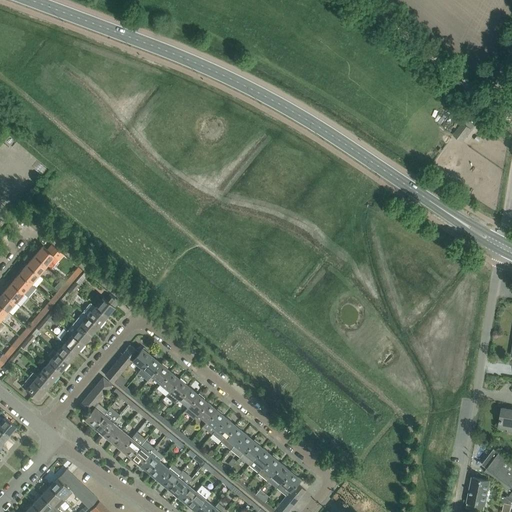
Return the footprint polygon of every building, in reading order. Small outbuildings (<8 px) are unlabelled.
[(472,129),(463,122),(452,135),(462,142),(472,129)] [(46,265),(54,256),(59,260),(64,255),(51,244),(47,250),(42,246),(34,255),(46,265)] [(39,275),(46,265),(34,255),(27,264),(39,275)] [(31,284),(39,275),(27,264),(19,274),(31,284)] [(79,267),(66,282),(70,285),(83,269),(79,267)] [(31,284),(19,274),(11,283),(23,293),(24,293),(28,297),(36,288),(31,284)] [(62,278),(54,288),(58,291),(62,294),(70,285),(66,282),(62,278)] [(76,290),(80,284),(76,281),(72,287),(76,290)] [(16,302),(23,293),(11,283),(3,292),(16,302)] [(54,303),(62,294),(58,291),(51,300),(54,303)] [(16,302),(3,292),(0,295),(0,304),(8,311),(16,302)] [(114,306),(119,301),(110,294),(106,299),(102,296),(95,306),(108,317),(110,314),(109,314),(115,307),(114,306)] [(46,312),(54,303),(51,300),(43,309),(46,312)] [(60,308),(64,303),(60,300),(56,305),(60,308)] [(95,306),(91,303),(83,312),(99,325),(105,319),(106,319),(108,317),(95,306)] [(99,325),(83,312),(75,321),(93,335),(95,333),(94,332),(99,325)] [(44,326),(49,321),(45,318),(40,323),(44,326)] [(93,335),(75,321),(67,330),(84,344),(90,337),(91,338),(93,335)] [(84,344),(67,330),(61,338),(65,342),(64,343),(77,354),(79,351),(78,351),(84,344)] [(29,345),(36,337),(32,333),(25,341),(29,345)] [(15,349),(23,340),(20,337),(12,346),(15,349)] [(75,356),(77,354),(64,343),(56,352),(69,362),(74,355),(75,356)] [(133,360),(139,352),(130,344),(124,352),(133,360)] [(142,368),(152,356),(148,353),(149,352),(144,347),(143,349),(143,348),(139,352),(133,360),(142,368)] [(69,362),(56,352),(53,349),(49,355),(52,357),(49,361),(62,372),(64,370),(63,369),(69,362)] [(133,360),(124,352),(120,356),(130,364),(133,360)] [(130,364),(120,356),(116,361),(126,369),(130,364)] [(161,364),(152,356),(142,368),(143,369),(139,372),(148,379),(151,376),(161,364)] [(7,374),(15,364),(10,360),(2,369),(7,374)] [(62,372),(49,361),(41,371),(53,381),(59,374),(60,375),(62,372)] [(126,369),(116,361),(113,365),(122,373),(126,369)] [(162,363),(161,364),(151,376),(161,384),(171,372),(167,369),(168,367),(162,363)] [(122,373),(113,365),(109,370),(118,378),(122,373)] [(118,378),(109,370),(105,375),(114,382),(118,379),(118,378)] [(53,381),(41,371),(38,375),(33,372),(30,376),(47,391),(49,388),(48,388),(53,381)] [(170,391),(180,379),(171,372),(161,384),(170,391)] [(47,391),(30,376),(21,386),(38,399),(44,392),(45,393),(47,391)] [(108,390),(112,385),(103,377),(99,382),(108,390)] [(170,391),(166,395),(176,403),(179,399),(189,387),(185,384),(186,382),(181,378),(180,379),(170,391)] [(118,379),(114,382),(121,388),(124,384),(118,379)] [(108,390),(99,382),(95,386),(105,394),(108,390)] [(101,399),(105,394),(95,386),(91,391),(101,399)] [(127,387),(124,390),(130,396),(133,392),(127,387)] [(188,407),(198,395),(189,387),(179,399),(188,406),(188,407)] [(113,392),(119,397),(122,393),(116,388),(113,392)] [(98,403),(101,399),(91,391),(80,404),(90,412),(98,403)] [(131,401),(122,393),(119,397),(128,404),(131,401)] [(136,394),(133,398),(139,403),(143,399),(136,394)] [(208,402),(204,399),(205,398),(199,394),(198,395),(188,407),(188,406),(185,411),(194,418),(198,414),(208,402)] [(140,408),(131,401),(128,404),(137,412),(140,408)] [(145,402),(142,406),(149,411),(152,407),(145,402)] [(217,410),(208,402),(198,414),(207,422),(217,410)] [(94,427),(107,411),(98,403),(90,412),(84,419),(94,427)] [(114,422),(120,415),(110,407),(107,411),(94,427),(103,435),(113,422),(114,422)] [(149,416),(140,408),(137,412),(146,419),(149,416)] [(511,409),(501,408),(498,428),(508,430),(507,432),(511,432),(511,409)] [(212,434),(226,418),(222,415),(223,413),(218,409),(217,410),(207,422),(203,426),(212,434)] [(155,410),(152,413),(158,419),(161,415),(155,410)] [(16,426),(0,412),(0,428),(8,436),(16,426)] [(164,417),(161,421),(167,426),(170,422),(164,417)] [(221,442),(235,425),(226,418),(212,434),(221,442)] [(159,423),(153,419),(150,422),(156,427),(159,423)] [(122,430),(114,422),(113,422),(103,435),(112,442),(122,430)] [(165,429),(159,423),(156,427),(162,432),(165,429)] [(231,450),(245,433),(241,430),(242,429),(236,424),(235,425),(221,442),(231,450)] [(173,425),(170,429),(177,434),(180,430),(173,425)] [(0,428),(0,444),(1,445),(8,436),(0,428)] [(121,450),(132,437),(122,430),(112,442),(121,450)] [(132,437),(121,450),(131,458),(141,445),(145,440),(136,432),(132,437)] [(182,433),(179,436),(186,442),(189,438),(182,433)] [(240,457),(254,441),(245,433),(231,450),(240,457)] [(177,439),(171,434),(168,437),(174,442),(177,439)] [(184,444),(177,439),(174,442),(181,448),(184,444)] [(249,465),(263,448),(259,445),(260,444),(255,439),(254,441),(240,457),(249,465)] [(140,465),(154,448),(145,440),(141,445),(131,458),(140,465)] [(192,440),(189,444),(195,449),(198,445),(192,440)] [(149,473),(159,460),(163,456),(154,448),(140,465),(149,473)] [(201,448),(198,452),(204,457),(207,453),(201,448)] [(259,472),(272,456),(263,448),(249,465),(259,472)] [(484,471),(500,483),(501,484),(502,485),(503,485),(504,487),(504,488),(505,488),(505,490),(506,491),(510,494),(508,497),(511,500),(511,461),(494,448),(482,464),(487,468),(485,471),(484,471)] [(196,454),(190,449),(187,453),(193,457),(196,454)] [(205,462),(196,454),(193,457),(201,464),(200,465),(202,467),(205,462)] [(271,476),(282,464),(278,460),(278,459),(273,455),(272,456),(259,472),(258,473),(268,481),(271,476)] [(210,456),(207,459),(214,464),(217,461),(210,456)] [(158,481),(169,468),(159,460),(149,473),(158,481)] [(219,463),(216,467),(223,472),(226,469),(219,463)] [(178,476),(182,472),(172,464),(169,468),(158,481),(168,488),(178,476)] [(214,469),(208,464),(206,468),(212,473),(214,469)] [(281,484),(291,471),(282,464),(271,476),(268,481),(277,488),(277,487),(280,484),(281,484)] [(73,491),(68,487),(64,482),(72,474),(67,469),(50,486),(64,500),(73,492),(73,491)] [(221,474),(214,469),(212,473),(218,478),(221,474)] [(177,496),(187,483),(192,478),(183,470),(182,472),(178,476),(168,488),(177,496)] [(297,483),(300,479),(296,476),(297,474),(292,470),(291,471),(281,484),(280,484),(277,487),(286,495),(287,495),(288,493),(293,488),(297,483)] [(229,471),(226,475),(232,480),(235,476),(229,471)] [(68,487),(76,478),(72,474),(64,482),(68,487)] [(490,480),(472,477),(467,502),(485,505),(490,480)] [(73,491),(81,482),(76,478),(68,487),(73,491)] [(238,479),(235,482),(241,487),(244,484),(238,479)] [(233,485),(227,480),(224,483),(230,488),(233,485)] [(76,495),(85,487),(81,482),(73,491),(73,492),(76,495)] [(186,504),(196,491),(187,483),(177,496),(186,504)] [(306,491),(297,483),(293,488),(302,496),(306,491)] [(242,492),(233,485),(230,488),(239,496),(242,492)] [(64,500),(50,486),(42,495),(56,509),(64,500)] [(247,486),(244,490),(251,495),(254,492),(247,486)] [(81,499),(89,491),(85,487),(76,495),(81,499)] [(302,496),(293,488),(288,493),(298,501),(302,496)] [(85,504),(93,495),(89,491),(81,499),(85,504)] [(206,499),(196,491),(186,504),(195,511),(206,499)] [(252,500),(242,492),(239,496),(249,504),(252,500)] [(298,501),(288,493),(287,495),(286,495),(284,498),(293,506),(298,501)] [(256,494),(253,497),(260,503),(263,499),(256,494)] [(56,509),(42,495),(33,503),(42,511),(55,511),(57,510),(56,509)] [(89,508),(97,500),(98,499),(93,495),(85,504),(89,508)] [(293,506),(284,498),(280,503),(289,511),(293,506)] [(210,511),(215,506),(206,499),(195,511),(196,511),(210,511)] [(258,505),(252,500),(249,504),(255,509),(258,505)] [(93,511),(98,511),(104,506),(99,502),(91,510),(93,511)] [(266,502),(263,505),(269,510),(272,507),(266,502)] [(504,502),(502,511),(510,511),(511,504),(505,503),(504,502)] [(42,511),(33,503),(25,511),(42,511)] [(225,511),(227,510),(218,503),(215,506),(210,511),(225,511)] [(288,511),(289,511),(280,503),(276,508),(281,511),(288,511)]
